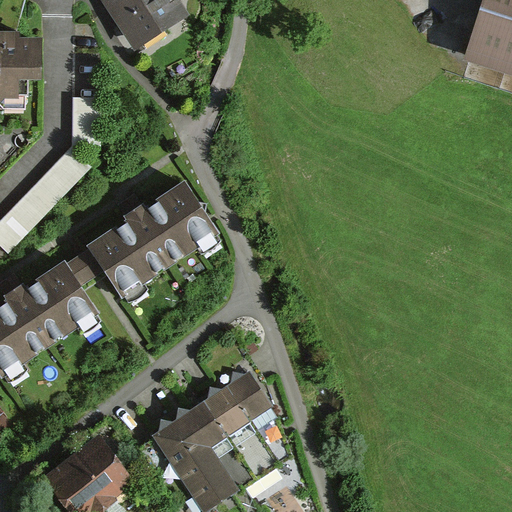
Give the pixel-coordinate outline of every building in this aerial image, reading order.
[(104,0),(134,53),(188,24),(174,0),(104,0)] [(511,0),(481,0),(462,62),(511,77),(511,0)] [(19,45),(0,44),(0,111),(18,112),(19,45)] [(87,148),(100,148),(101,99),(75,98),(74,148),(0,220),(0,243),(8,252),(87,176),(87,148)] [(122,297),(214,231),(183,188),(91,254),(122,297)] [(0,371),(4,377),(96,311),(65,268),(0,314),(0,371)] [(246,376),(199,407),(248,481),(287,455),(270,412),(246,376)] [(199,407),(175,424),(224,497),(248,481),(199,407)] [(175,424),(151,440),(199,511),(202,511),(224,497),(175,424)] [(87,511),(125,483),(92,441),(38,484),(59,511),(87,511)]
